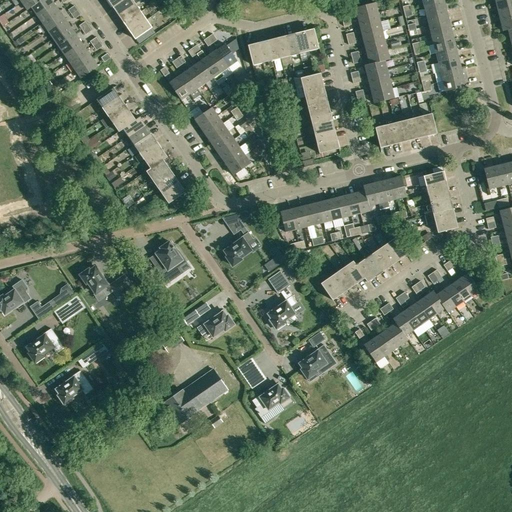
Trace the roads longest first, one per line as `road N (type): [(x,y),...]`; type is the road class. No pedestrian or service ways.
road 1 (residential): [(360,172),(327,17),(315,12),(259,27),(208,19)]
road 2 (residential): [(181,219),(0,264)]
road 3 (residential): [(181,219),(278,359)]
road 4 (residential): [(230,202),(214,192),(132,72)]
road 5 (residential): [(345,314),(472,226)]
road 6 (residential): [(230,202),(360,172)]
road 7 (residential): [(494,126),(468,0)]
